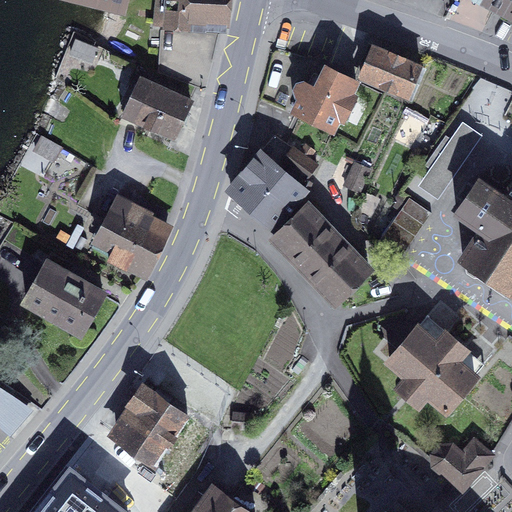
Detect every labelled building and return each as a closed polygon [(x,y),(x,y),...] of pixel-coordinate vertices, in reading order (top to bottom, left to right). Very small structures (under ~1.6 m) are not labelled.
[(228,0),(170,0),(171,4),(159,3),(157,24),(190,27),(191,21),(225,24),(228,0)] [(511,0),(485,0),(496,6),(511,14),(511,0)] [(421,65),(375,46),(362,77),(407,96),(421,65)] [(356,82),(327,68),(317,88),(306,83),(300,83),(297,87),(296,94),(301,97),(295,110),(333,129),(356,82)] [(192,101),(140,77),(123,114),(174,138),(192,101)] [(418,186),(439,201),(485,135),(463,120),(451,138),(446,135),(426,164),(431,168),(418,186)] [(281,163),(291,171),(307,180),(318,165),(308,159),(314,152),(306,147),(301,154),(293,147),(281,163)] [(232,191),(255,210),(287,174),(265,154),(232,191)] [(360,193),(371,170),(356,163),(345,186),(360,193)] [(291,171),(287,174),(255,210),(275,228),(311,183),(307,180),(291,171)] [(511,292),(511,188),(507,196),(480,178),(457,211),(483,230),(463,258),(511,292)] [(151,212),(119,196),(100,233),(117,241),(109,257),(144,275),(166,232),(147,222),(151,212)] [(400,259),(432,212),(409,197),(377,243),(400,259)] [(274,237),(305,270),(338,238),(308,206),(274,237)] [(369,271),(338,238),(305,270),(336,302),(369,271)] [(103,295),(49,263),(27,301),(82,332),(103,295)] [(438,343),(419,327),(390,360),(409,377),(399,388),(418,405),(428,393),(447,410),(479,372),(460,355),(467,348),(448,332),(438,343)] [(0,428),(8,435),(29,410),(0,384),(0,428)] [(204,429),(144,385),(125,411),(132,417),(117,437),(175,479),(191,458),(186,454),(204,429)] [(453,481),(470,462),(481,470),(492,454),(475,440),(464,453),(452,445),(440,445),(432,454),(433,465),(453,481)] [(127,511),(60,467),(32,511),(127,511)] [(197,510),(195,511),(249,511),(215,486),(206,497),(199,492),(190,504),(197,510)]
